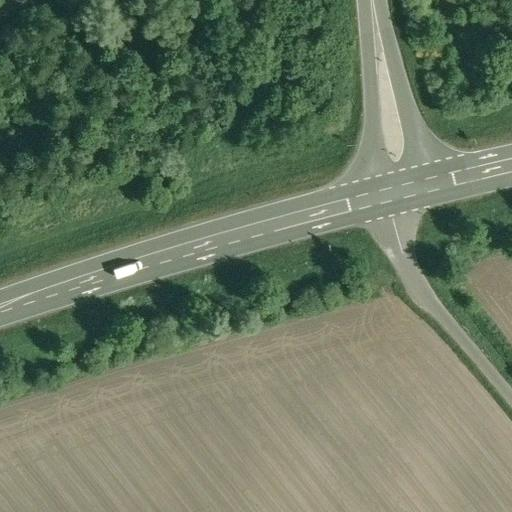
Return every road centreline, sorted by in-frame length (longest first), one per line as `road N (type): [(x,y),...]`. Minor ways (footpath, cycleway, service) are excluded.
road 1 (primary): [(0,316),(378,209)]
road 2 (primary): [(372,186),(0,295)]
road 3 (tertiary): [(366,0),(372,186)]
road 4 (tertiary): [(413,176),(408,124),(375,0)]
road 5 (unclassified): [(406,271),(511,399)]
